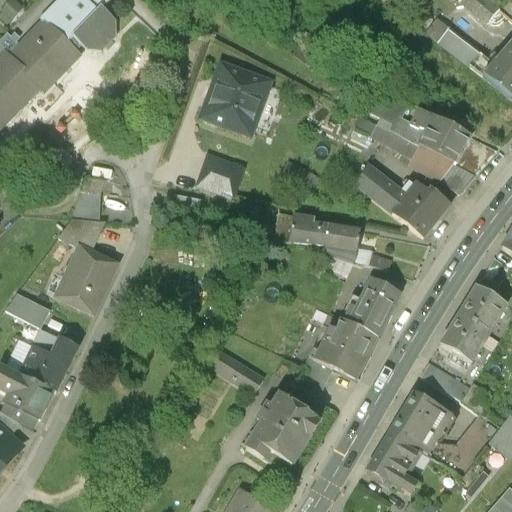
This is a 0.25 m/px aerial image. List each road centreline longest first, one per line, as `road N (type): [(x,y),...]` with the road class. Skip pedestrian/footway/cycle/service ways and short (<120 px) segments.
road 1 (residential): [(126,0),(180,51),(181,83),(147,169),(149,198),(122,292),(55,435),(6,511)]
road 2 (secondary): [(510,198),(445,286),(310,511)]
